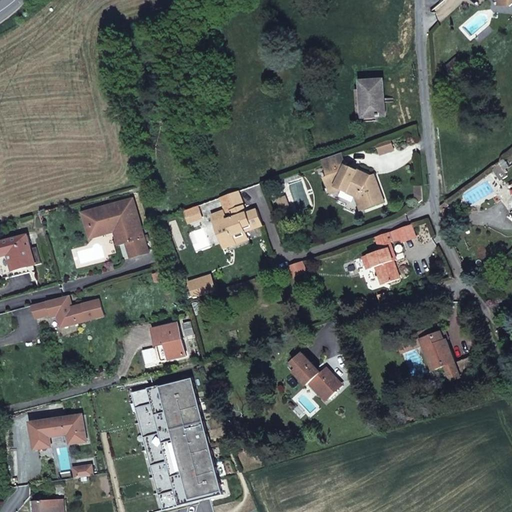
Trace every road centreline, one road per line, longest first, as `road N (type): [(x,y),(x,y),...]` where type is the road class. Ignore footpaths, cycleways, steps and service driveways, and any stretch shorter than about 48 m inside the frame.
road 1 (residential): [(264,202),(283,261),(441,206)]
road 2 (unclassified): [(424,12),(441,206)]
road 3 (unknown): [(158,248),(0,292)]
road 4 (unclassified): [(441,206),(465,279),(511,335)]
